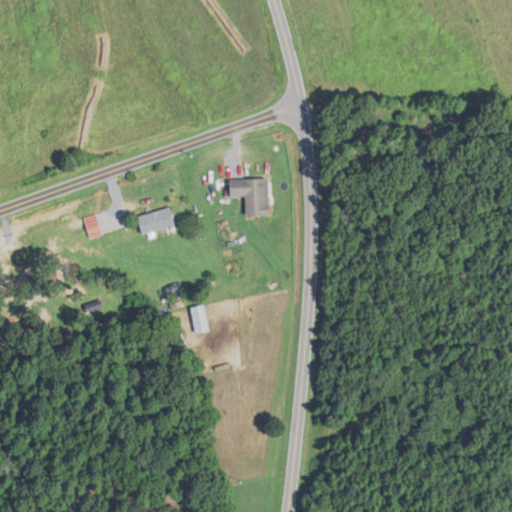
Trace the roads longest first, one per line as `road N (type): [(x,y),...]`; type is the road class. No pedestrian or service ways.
road 1 (residential): [(289,511),(313,255),(297,74),(277,0)]
road 2 (tertiary): [(0,203),(300,96)]
